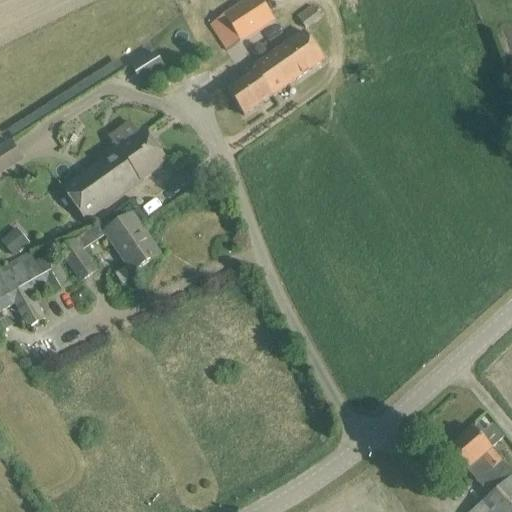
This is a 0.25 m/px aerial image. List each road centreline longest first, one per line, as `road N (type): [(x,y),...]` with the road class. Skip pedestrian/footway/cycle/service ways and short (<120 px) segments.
road 1 (residential): [(364,444),(257,248),(200,99)]
road 2 (tertiary): [(364,444),(511,314)]
road 3 (tertiary): [(261,511),(364,444)]
